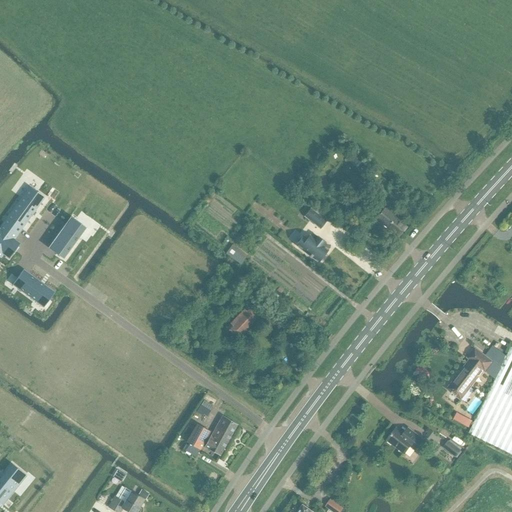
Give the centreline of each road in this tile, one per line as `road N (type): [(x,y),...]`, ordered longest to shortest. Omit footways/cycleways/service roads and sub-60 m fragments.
road 1 (secondary): [(488,192),(286,441)]
road 2 (residential): [(286,441),(29,255)]
